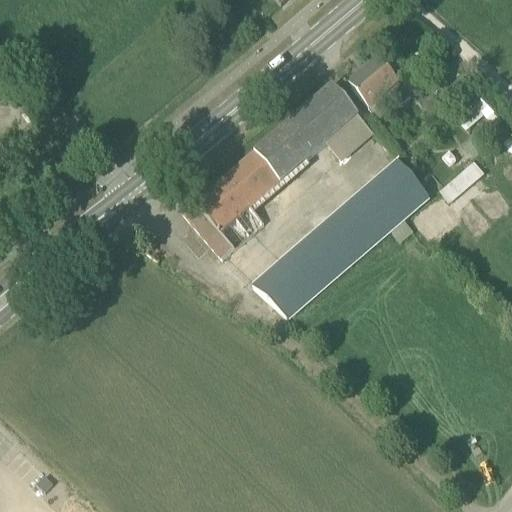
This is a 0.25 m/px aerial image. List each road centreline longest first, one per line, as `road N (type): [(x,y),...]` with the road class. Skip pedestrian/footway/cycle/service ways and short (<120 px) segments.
road 1 (primary): [(127,200),(367,0)]
road 2 (residential): [(127,200),(0,63)]
road 3 (primary): [(0,306),(127,200)]
road 4 (track): [(403,0),(511,95)]
